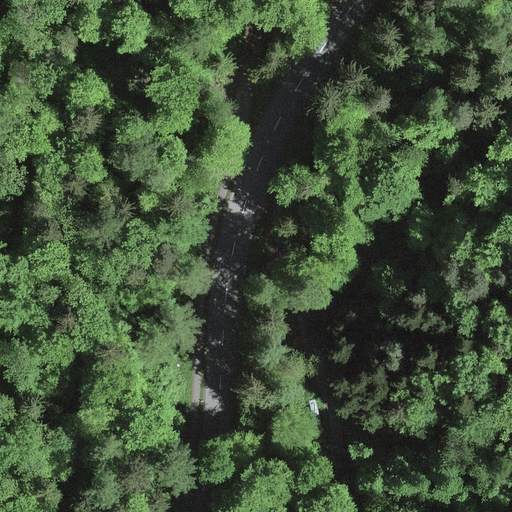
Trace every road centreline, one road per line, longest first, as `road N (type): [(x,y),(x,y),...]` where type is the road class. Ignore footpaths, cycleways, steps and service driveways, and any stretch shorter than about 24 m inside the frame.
road 1 (tertiary): [(206,511),(226,286),(249,187),(315,57),(359,0)]
road 2 (track): [(341,511),(344,436),(325,368),(249,187),(241,139),(264,0)]
